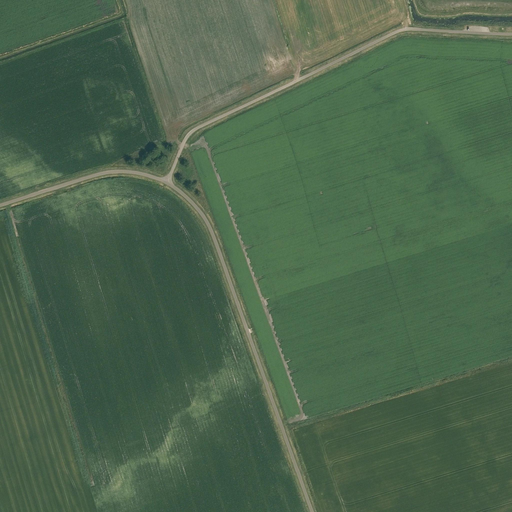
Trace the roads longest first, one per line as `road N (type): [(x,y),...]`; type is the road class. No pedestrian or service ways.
road 1 (unclassified): [(167,182),(191,130),(391,33),(511,34)]
road 2 (unclassified): [(311,511),(209,227),(167,182)]
road 3 (unclassified): [(0,205),(96,174),(133,172),(167,182)]
